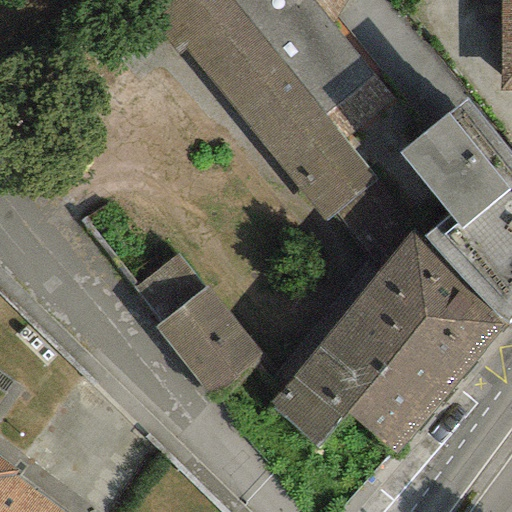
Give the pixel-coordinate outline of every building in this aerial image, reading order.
[(358,13),(348,0),(120,0),(92,17),(124,74),(169,46),(322,229),(375,185),(346,147),(391,106),(335,33),(358,13)] [(511,0),(498,0),(497,92),(511,92),(511,0)] [(511,158),(467,100),(396,156),(446,214),(421,236),(507,328),(511,321),(511,158)] [(507,328),(409,240),(264,400),(316,447),(345,415),(392,457),(507,328)] [(261,366),(206,302),(156,343),(211,408),(261,366)] [(0,511),(39,511),(0,481),(0,511)]
